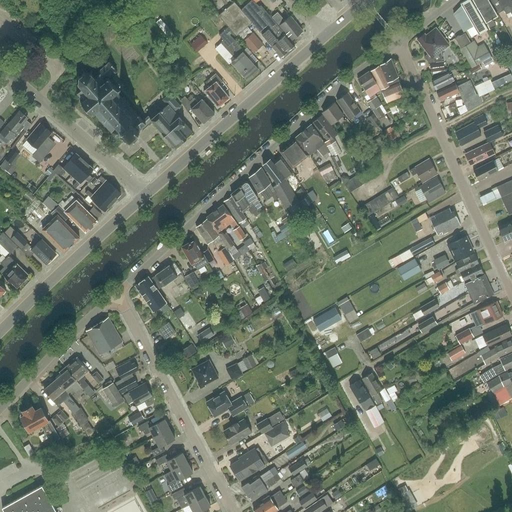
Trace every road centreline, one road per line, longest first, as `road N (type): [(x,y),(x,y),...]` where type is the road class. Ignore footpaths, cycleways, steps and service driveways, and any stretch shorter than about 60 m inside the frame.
road 1 (residential): [(399,42),(353,74),(115,295)]
road 2 (residential): [(511,291),(399,42)]
road 3 (residential): [(230,511),(115,295)]
road 4 (tertiary): [(146,194),(327,34)]
road 5 (tertiary): [(0,332),(146,194)]
road 6 (tertiary): [(146,194),(0,68)]
road 7 (residential): [(0,410),(115,295)]
